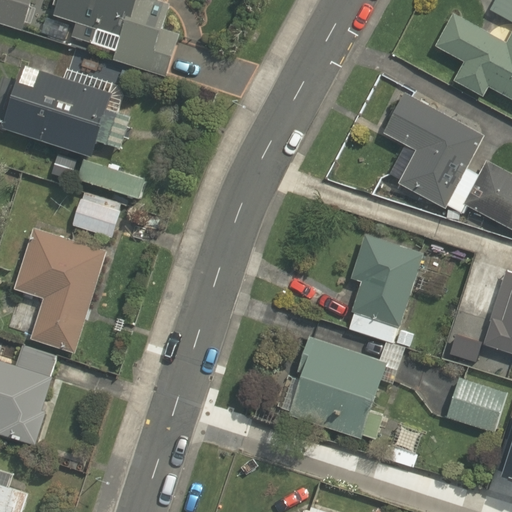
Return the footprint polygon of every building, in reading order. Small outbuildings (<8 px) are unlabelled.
[(34,0),(0,0),(0,21),(26,30),(34,0)] [(114,59),(166,76),(180,34),(164,28),(173,3),(164,0),(58,0),(53,16),(80,26),(76,38),(93,43),(97,31),(121,39),(114,59)] [(511,0),(503,0),(498,11),(511,18),(511,0)] [(491,89),(511,100),(511,37),(508,44),(454,16),(436,49),(465,64),(455,83),(485,99),(491,89)] [(67,78),(24,65),(5,130),(95,157),(99,142),(123,149),(133,117),(119,113),(123,97),(123,96),(123,95),(123,94),(123,93),(123,92),(123,91),(122,91),(122,90),(121,89),(120,88),(120,87),(119,87),(119,86),(118,86),(117,86),(116,85),(115,85),(114,85),(114,84),(69,71),(67,78)] [(485,137),(406,93),(398,108),(395,107),(389,117),(392,119),(384,134),(406,147),(391,174),(402,181),(400,184),(447,210),(447,219),(461,221),(460,212),(463,214),(468,206),(511,229),(511,174),(488,161),(479,176),(467,169),(485,137)] [(112,168),(86,160),(80,180),(141,198),(147,179),(120,171),(122,166),(114,164),(112,168)] [(123,200),(88,190),(85,200),(83,199),(75,226),(113,238),(121,211),(120,211),(123,200)] [(46,300),(34,339),(78,353),(110,252),(35,228),(15,290),(46,300)] [(402,327),(426,254),(367,235),(353,279),(362,282),(353,311),(356,313),(351,330),(395,344),(400,326),(402,327)] [(494,316),(485,344),(511,352),(511,295),(504,320),(494,316)] [(411,347),(415,335),(402,331),(398,343),(411,347)] [(381,360),(310,337),(298,373),(303,374),(290,415),(363,438),(364,435),(377,439),(384,416),(372,412),(382,380),(394,384),(406,348),(387,342),(381,360)] [(0,430),(0,435),(38,448),(50,412),(46,410),(63,359),(26,346),(19,368),(0,361),(0,426),(1,427),(0,430)] [(508,394),(460,378),(447,418),(495,434),(508,394)] [(511,430),(500,472),(504,473),(502,478),(511,480),(511,430)] [(420,454),(389,445),(384,460),(416,470),(420,454)] [(9,487),(13,473),(0,468),(0,511),(25,511),(31,494),(9,487)]
